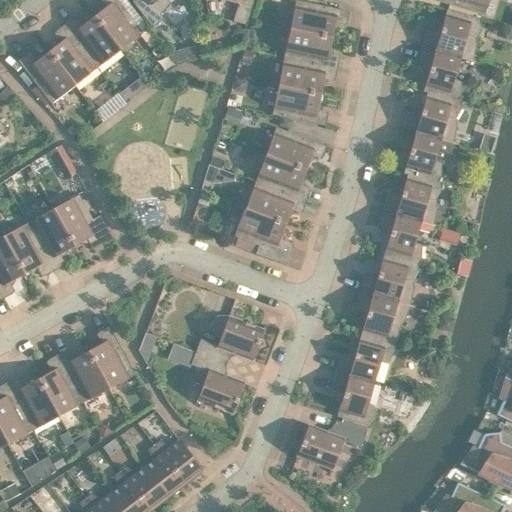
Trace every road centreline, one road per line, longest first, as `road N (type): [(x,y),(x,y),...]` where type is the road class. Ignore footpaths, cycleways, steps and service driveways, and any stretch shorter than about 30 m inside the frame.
road 1 (residential): [(0,348),(177,255),(314,301)]
road 2 (residential): [(314,301),(390,0)]
road 3 (residential): [(199,511),(246,476),(314,301)]
